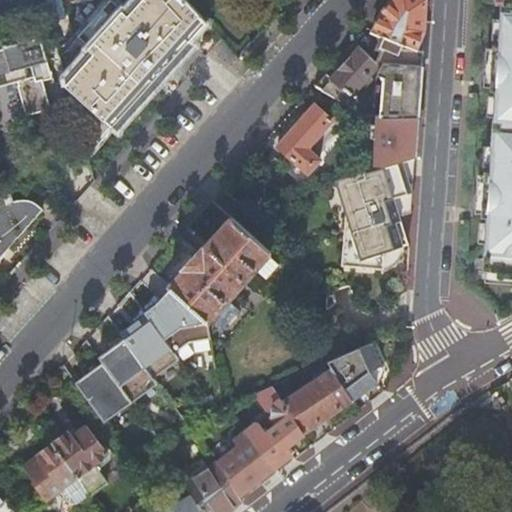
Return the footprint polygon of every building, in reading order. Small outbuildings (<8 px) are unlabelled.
[(183,44),(203,21),(184,0),(138,0),(126,13),(111,0),(108,0),(78,36),(94,51),(66,82),(86,153),(183,44)] [(391,0),(386,6),(377,16),(372,33),(382,37),(378,47),(381,49),(398,55),(403,45),(415,50),(415,48),(421,51),(424,0),(391,0)] [(511,0),(494,0),(495,3),(500,3),(499,18),(498,38),(497,44),(492,43),(492,47),(489,86),(489,89),(494,90),(493,95),(492,115),(490,145),(489,165),(488,170),(483,170),(483,174),(481,213),(480,216),(485,217),(485,222),(484,242),(482,270),(485,270),(496,270),(496,276),(511,276),(511,0)] [(0,49),(0,87),(17,84),(19,88),(16,88),(24,117),(48,111),(41,81),(35,83),(31,68),(46,63),(40,39),(10,46),(9,43),(3,45),(3,49),(0,49)] [(381,49),(376,63),(378,65),(380,67),(377,75),(383,76),(381,116),(417,116),(420,66),(421,51),(415,48),(415,50),(403,45),(398,55),(381,49)] [(489,86),(492,47),(485,47),(483,85),(489,86)] [(376,63),(359,48),(349,59),(341,68),(332,77),(327,72),(314,87),(351,108),(357,99),(352,94),(361,84),(364,87),(371,79),(368,76),(378,65),(376,63)] [(349,59),(344,53),(335,63),(341,68),(349,59)] [(363,116),(373,116),(373,112),(372,110),(373,106),(374,102),(378,88),(373,86),(361,114),(363,116)] [(276,147),(278,148),(298,166),(307,173),(318,160),(308,150),(331,121),(313,105),(276,147)] [(414,156),(417,116),(381,116),(373,116),(363,116),(361,119),(365,121),(365,171),(414,156)] [(278,148),(275,151),(289,164),(295,169),(298,166),(278,148)] [(289,164),(275,151),(272,153),(287,167),(289,164)] [(411,204),(414,156),(365,171),(348,176),(343,178),(352,208),(343,210),(341,265),(382,268),(383,251),(402,245),(407,243),(406,238),(397,209),(411,204)] [(343,178),(348,176),(345,169),(336,173),(338,179),(343,178)] [(338,179),(336,173),(322,175),(326,183),(338,179)] [(474,212),(481,213),(483,174),(477,173),(474,212)] [(326,183),(322,175),(312,177),(315,186),(326,183)] [(245,208),(241,206),(230,218),(268,252),(288,229),(280,197),(258,204),(245,208)] [(0,257),(43,210),(31,203),(17,199),(0,204),(0,257)] [(268,252),(230,218),(169,286),(191,306),(208,322),(269,253),(268,252)] [(402,245),(383,251),(382,268),(382,270),(390,267),(397,261),(401,254),(402,245)] [(511,282),(511,276),(496,276),(496,270),(485,270),(484,281),(511,282)] [(191,306),(169,286),(150,308),(157,313),(172,327),(191,306)] [(150,308),(132,291),(117,307),(93,335),(79,350),(104,373),(124,350),(132,341),(157,313),(150,308)] [(136,344),(132,341),(124,350),(128,354),(136,344)] [(379,365),(369,343),(327,362),(330,368),(351,401),(376,382),(376,381),(368,371),(380,366),(379,365)] [(380,366),(368,371),(376,381),(376,382),(376,383),(378,381),(380,378),(382,373),(382,368),(381,365),(379,365),(380,366)] [(351,401),(330,368),(302,387),(282,402),(303,433),(351,401)] [(303,434),(303,433),(282,402),(272,387),(254,396),(276,424),(265,434),(257,425),(254,424),(244,432),(234,440),(234,444),(237,447),(217,463),(222,473),(241,503),(242,502),(238,497),(275,468),(269,461),(287,446),(303,434)] [(67,433),(52,444),(77,478),(88,495),(89,496),(105,484),(94,467),(108,456),(86,427),(71,438),(67,433)] [(77,478),(52,444),(36,456),(40,461),(26,472),(47,500),(60,491),(69,503),(77,504),(88,495),(77,478)] [(293,454),(287,446),(269,461),(275,468),(293,454)] [(40,461),(36,456),(26,463),(24,465),(24,467),(24,469),(25,470),(26,472),(40,461)] [(222,473),(217,463),(186,484),(191,493),(202,511),(230,511),(241,503),(222,473)] [(202,511),(191,493),(160,511),(202,511)]
